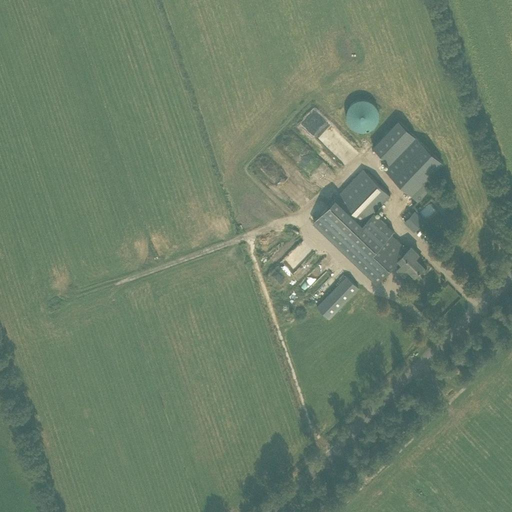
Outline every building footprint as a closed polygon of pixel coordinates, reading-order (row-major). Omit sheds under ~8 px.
[(365,99),(361,99),(358,100),(355,102),(352,104),(349,106),(347,109),(346,113),(346,116),(346,119),(347,122),(349,125),(351,127),(354,129),(357,131),(360,132),(364,132),(367,131),(371,130),(374,128),(376,125),(378,122),(379,119),(379,116),(378,112),(377,109),(376,107),(374,104),(371,102),(368,100),(365,99)] [(360,156),(314,119),(305,131),(351,168),(360,156)] [(389,164),(384,169),(418,201),(429,190),(422,184),(432,173),(421,163),(431,152),(398,120),(373,147),(389,164)] [(341,246),(370,275),(377,282),(394,264),(398,268),(397,268),(404,275),(409,270),(415,275),(424,266),(423,266),(414,258),(419,254),(411,246),(408,250),(388,231),(391,229),(374,212),(390,196),(363,169),(315,219),(336,240),(341,246)] [(414,232),(424,222),(414,211),(404,222),(414,232)] [(452,212),(442,222),(449,228),(459,218),(452,212)] [(284,276),(292,268),(286,263),(300,249),(297,247),(276,267),(284,276)] [(292,276),(298,282),(314,264),(307,258),(292,276)] [(329,320),(359,288),(356,286),(350,280),(346,276),(316,307),(329,320)] [(306,279),(299,284),(303,289),(310,284),(306,279)]
